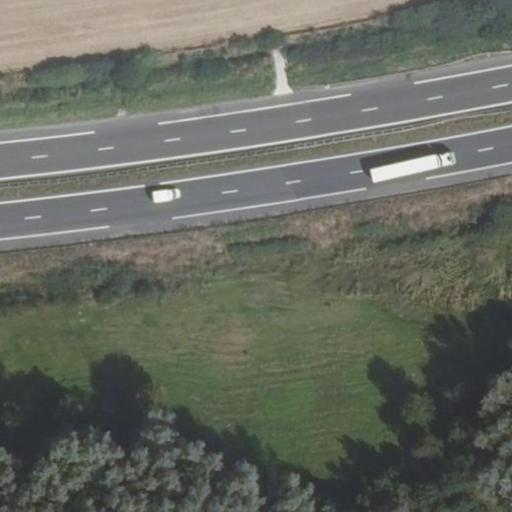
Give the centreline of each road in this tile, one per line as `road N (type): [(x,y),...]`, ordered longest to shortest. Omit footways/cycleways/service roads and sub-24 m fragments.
road 1 (trunk): [(511,82),(0,160)]
road 2 (trunk): [(0,219),(210,194),(511,143)]
